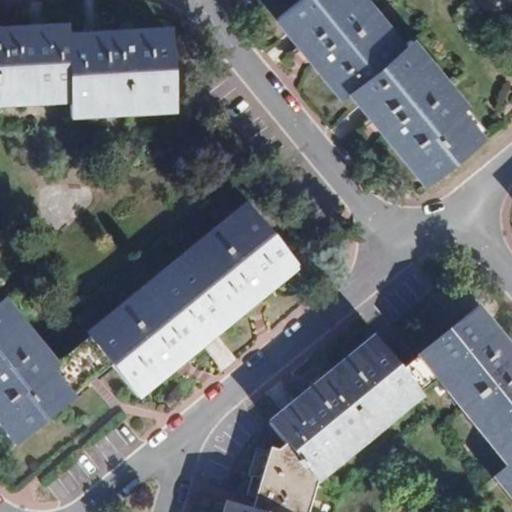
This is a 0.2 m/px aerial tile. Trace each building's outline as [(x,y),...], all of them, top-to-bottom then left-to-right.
[(347,91),(423,183),(452,160),(448,154),(471,135),(453,113),(439,96),(450,87),(431,65),(421,74),(413,64),(419,59),(405,43),(402,45),(391,54),(379,39),(390,30),(365,0),(351,0),(349,2),(347,0),(297,0),(275,19),(339,97),(347,91)] [(22,328),(11,337),(3,327),(9,322),(0,310),(0,107),(19,106),(18,92),(47,91),(47,104),(67,103),(68,113),(89,112),(89,104),(101,104),(102,117),(152,114),(152,100),(171,99),(168,32),(66,38),(65,28),(0,31),(0,430),(13,446),(73,397),(72,396),(109,365),(135,398),(294,268),(252,216),(237,229),(228,218),(190,249),(199,260),(189,268),(184,262),(168,276),(151,289),(156,295),(146,303),(137,292),(99,323),(108,334),(93,347),(87,338),(54,366),(43,376),(31,361),(42,352),(22,328)] [(19,106),(47,104),(47,91),(18,92),(19,106)] [(172,113),(171,99),(152,100),(152,114),(172,113)] [(89,112),(68,113),(68,120),(102,117),(101,104),(89,104),(89,112)] [(252,216),(243,205),(228,218),(237,229),(252,216)] [(168,276),(184,262),(189,268),(199,260),(190,249),(164,271),(168,276)] [(168,276),(164,271),(137,292),(146,303),(156,295),(151,289),(168,276)] [(0,310),(9,322),(3,327),(11,337),(22,328),(1,301),(0,301),(0,310)] [(398,406),(414,392),(413,390),(435,372),(446,385),(441,389),(475,430),(486,421),(504,443),(493,452),(507,468),(498,475),(511,492),(511,491),(511,355),(473,308),(414,356),(415,357),(397,371),(371,338),(267,424),(283,445),(275,451),(268,449),(248,511),(223,504),(220,511),(306,511),(315,484),(314,482),(332,467),(323,456),(345,438),(354,449),(392,418),(383,407),(393,400),(398,406)] [(108,334),(99,323),(84,335),(87,338),(93,347),(108,334)] [(54,366),(42,352),(31,361),(43,376),(54,366)] [(434,380),(441,389),(446,385),(435,372),(413,390),(414,392),(417,395),(434,380)] [(392,418),(418,397),(417,395),(414,392),(398,406),(393,400),(383,407),(392,418)] [(493,452),(504,443),(486,421),(475,430),(493,452)] [(332,467),(354,449),(345,438),(323,456),(332,467)] [(511,491),(511,492),(498,475),(494,479),(511,501),(511,491)]
